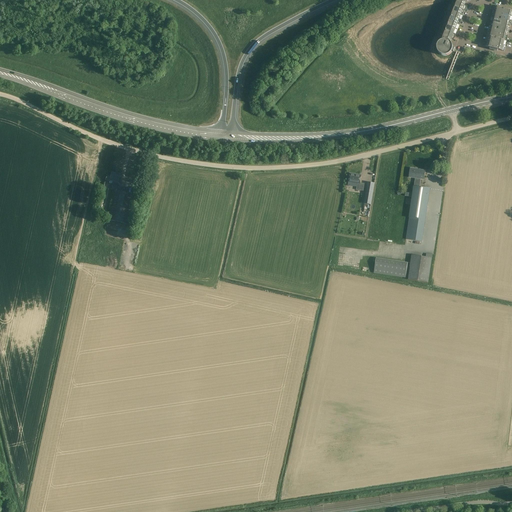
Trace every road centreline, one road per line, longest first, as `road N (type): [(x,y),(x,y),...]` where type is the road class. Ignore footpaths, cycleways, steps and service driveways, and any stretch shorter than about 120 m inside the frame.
road 1 (unclassified): [(0,94),(129,149),(233,167),(326,163),(457,131)]
road 2 (trunk): [(0,75),(133,123),(226,140)]
road 3 (trunk): [(221,131),(118,110),(0,70)]
road 4 (motorway): [(231,132),(237,76),(251,47),(332,0)]
road 5 (motorway): [(176,0),(206,23),(221,49),(221,131)]
road 6 (trunk): [(226,140),(313,140),(367,130)]
road 7 (trunk): [(367,130),(231,132)]
